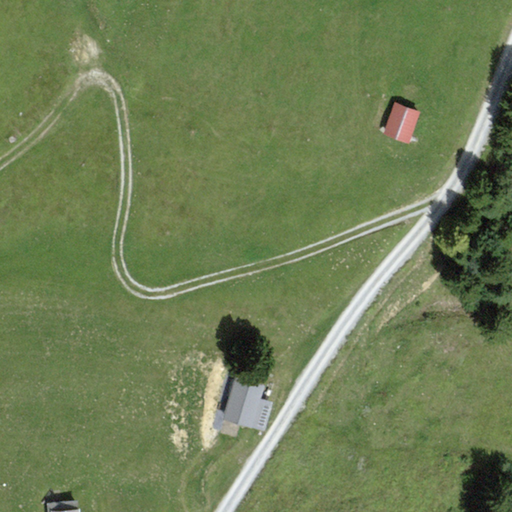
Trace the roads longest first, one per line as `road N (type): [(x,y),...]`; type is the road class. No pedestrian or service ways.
road 1 (track): [(0,173),(41,142),(84,89),(110,79),(124,103),(135,195),(123,256),(133,284),(153,293),(438,211)]
road 2 (track): [(511,58),(465,174),(329,346),(226,511)]
